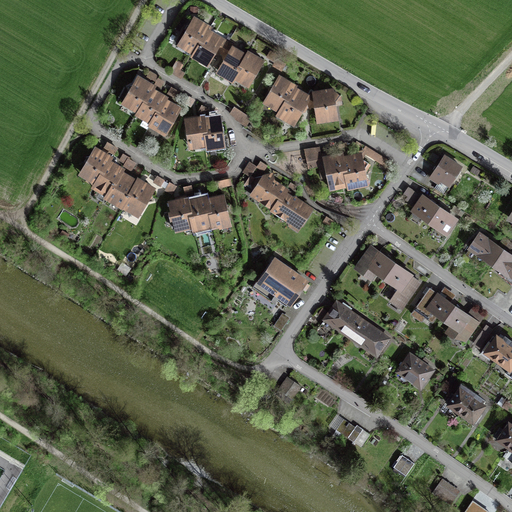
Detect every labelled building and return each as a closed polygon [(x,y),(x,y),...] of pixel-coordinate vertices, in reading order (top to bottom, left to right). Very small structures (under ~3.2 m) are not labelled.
[(194,18),(180,42),(195,52),(205,35),(207,31),(209,28),(194,18)] [(222,40),(207,31),(205,35),(195,52),(209,60),(222,40)] [(248,54),(227,43),(224,50),(229,53),(219,70),(233,78),(235,75),(248,54)] [(262,63),(248,54),(235,75),(249,83),(262,63)] [(294,88),(295,85),(279,76),(265,101),(281,110),(278,113),(294,122),(300,113),(305,111),(306,107),(306,102),(316,105),(318,119),(338,116),(337,108),(336,104),(339,104),(337,94),(332,90),(313,92),(309,96),(294,88)] [(124,103),(153,120),(151,124),(166,133),(180,108),(169,101),(159,95),(152,90),(153,87),(142,80),(138,78),(124,103)] [(204,119),(203,116),(197,117),(185,119),(189,145),(207,142),(207,147),(223,144),(220,120),(220,117),(204,119)] [(139,183),(134,180),(121,172),(122,170),(112,163),(108,161),(111,157),(98,150),(95,148),(80,171),(97,181),(94,185),(139,212),(152,191),(139,183)] [(343,158),(342,155),(338,156),(318,160),(321,177),(328,175),(330,186),(348,183),(348,186),(367,182),(361,155),(348,157),(343,158)] [(392,162),(380,157),(378,162),(390,167),(392,162)] [(450,189),(461,169),(444,159),(432,178),(450,189)] [(271,174),(255,178),(257,187),(252,194),(300,225),(311,210),(298,202),(297,195),(292,196),(291,195),(291,193),(276,183),(275,183),(273,184),(271,174)] [(444,209),(437,204),(423,194),(411,211),(445,235),(457,218),(444,209)] [(191,200),(187,201),(186,197),(179,199),(169,201),(176,229),(193,225),(194,229),(213,225),(213,227),(231,224),(224,195),(212,198),(207,199),(206,196),(191,200)] [(511,254),(477,231),(472,239),(467,247),(511,277),(511,254)] [(404,267),(389,257),(372,244),(357,265),(376,279),(380,274),(396,286),(388,296),(402,306),(421,279),(404,267)] [(290,303),(306,280),(275,260),(255,290),(272,301),(277,294),(290,303)] [(431,309),(454,326),(451,336),(466,340),(478,323),(465,314),(440,296),(430,288),(411,314),(421,322),(431,309)] [(325,319),(351,337),(363,320),(337,302),(331,310),(325,319)] [(289,319),(282,315),(274,327),(281,331),(289,319)] [(388,338),(363,320),(351,337),(376,355),(382,347),(388,338)] [(491,329),(485,326),(477,339),(483,342),(491,329)] [(483,351),(509,369),(507,372),(511,375),(511,340),(506,336),(503,340),(499,337),(497,336),(492,343),(490,342),(483,351)] [(433,370),(426,364),(428,361),(424,358),(421,362),(410,353),(397,371),(420,387),(433,370)] [(288,377),(279,389),(291,398),(300,386),(288,377)] [(461,412),(474,393),(462,385),(459,390),(455,396),(452,393),(446,402),(461,412)] [(474,393),(461,412),(476,422),(481,414),(480,413),(478,412),(484,405),(479,402),(482,398),(474,393)] [(336,430),(342,434),(350,423),(344,419),(336,430)] [(356,426),(355,427),(350,423),(342,434),(347,438),(348,437),(354,442),(362,430),(356,426)] [(500,427),(494,435),(510,447),(511,443),(511,425),(509,423),(504,430),(500,427)] [(402,454),(394,467),(406,475),(415,463),(402,454)] [(439,496),(447,484),(441,480),(433,492),(439,496)] [(447,484),(439,496),(451,504),(459,492),(447,484)]
